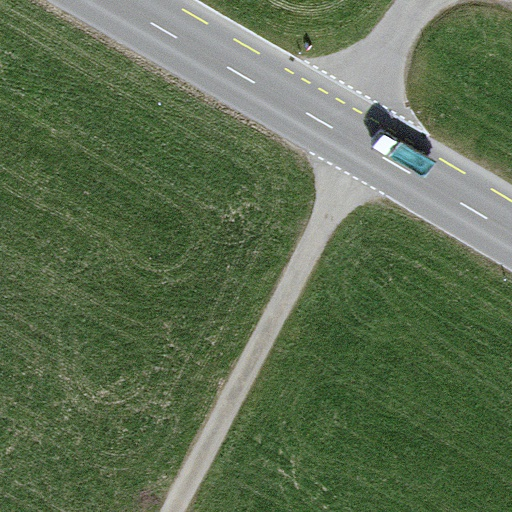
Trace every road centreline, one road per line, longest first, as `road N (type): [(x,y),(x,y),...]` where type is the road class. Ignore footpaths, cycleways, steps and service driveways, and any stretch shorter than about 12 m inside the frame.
road 1 (tertiary): [(115,0),(511,234)]
road 2 (track): [(352,137),(329,205),(171,511)]
road 3 (track): [(352,137),(417,0)]
